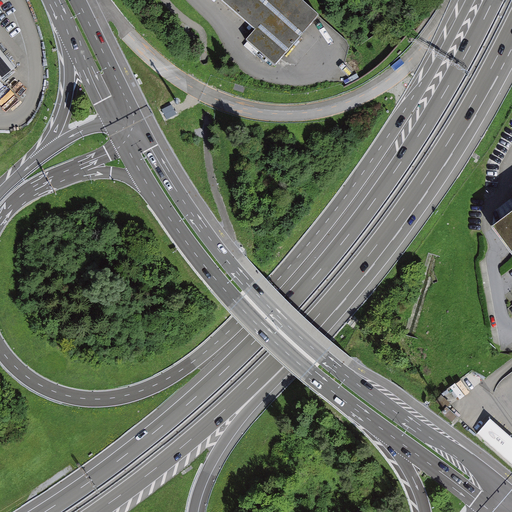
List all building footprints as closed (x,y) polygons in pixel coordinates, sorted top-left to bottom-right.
[(330,18),(309,0),(222,0),(259,31),(251,42),(285,70),(330,18)] [(0,47),(0,83),(19,70),(0,47)] [(172,105),(162,110),(167,120),(177,115),(172,105)] [(511,208),(493,223),(511,248),(511,208)] [(448,406),(441,412),(451,423),(458,416),(448,406)] [(511,437),(490,419),(477,433),(511,462),(511,437)]
